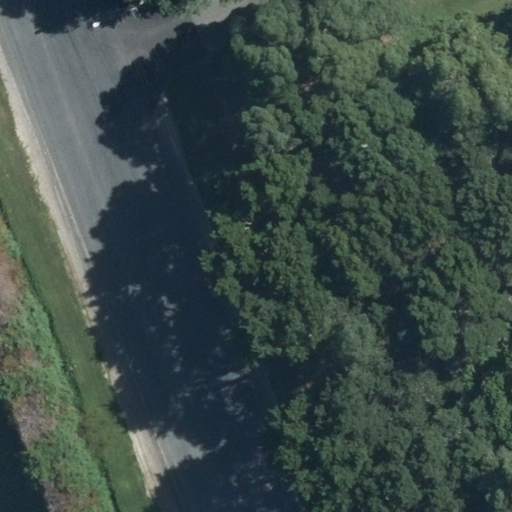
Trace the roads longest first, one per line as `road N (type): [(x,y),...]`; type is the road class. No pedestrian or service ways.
road 1 (unclassified): [(27,0),(214,511)]
road 2 (unknown): [(47,54),(196,0)]
